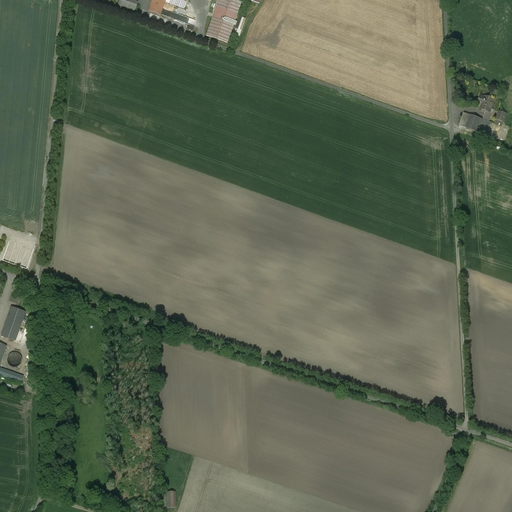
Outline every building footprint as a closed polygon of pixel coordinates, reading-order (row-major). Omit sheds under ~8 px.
[(129,0),(119,0),(118,6),(135,12),(138,3),(129,0)] [(152,0),(148,12),(160,16),(164,2),(165,0),(152,0)] [(186,0),(165,0),(164,2),(184,9),(186,0)] [(241,3),(231,0),(218,0),(206,36),(227,43),(241,3)] [(494,100),(485,97),(485,98),(480,96),(478,102),(483,103),(480,110),(489,113),(490,113),(494,100)] [(482,120),(480,119),(464,113),(459,126),(486,136),(491,123),(489,122),(491,116),(489,115),(489,113),(485,112),(482,120)] [(506,114),(499,112),(496,120),(503,122),(506,114)] [(19,304),(23,294),(14,291),(10,301),(19,304)] [(23,313),(9,308),(0,335),(14,341),(23,313)] [(12,356),(15,364),(23,361),(20,352),(15,354),(15,355),(12,356)] [(175,493),(166,493),(166,508),(176,508),(175,493)]
